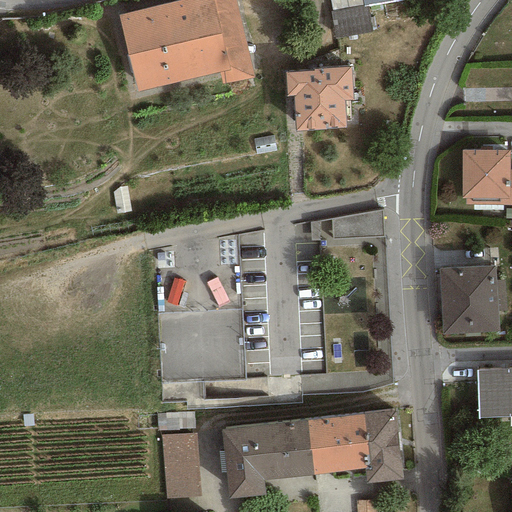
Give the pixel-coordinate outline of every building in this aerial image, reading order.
[(235,0),(182,0),(118,15),(118,16),(136,92),(219,73),(222,85),(254,78),(235,0)] [(363,7),(330,13),(335,38),(371,32),(367,6),(363,7)] [(313,72),(285,73),(286,97),(294,97),(295,131),(346,128),(344,100),(353,100),(351,67),(313,69),(313,72)] [(509,150),(461,150),(461,199),(465,199),(465,205),(508,206),(509,170),(509,150)] [(498,332),(497,311),(506,310),(504,280),(496,281),(495,266),(439,269),(442,334),(498,332)] [(511,369),(476,370),(478,418),(511,416),(511,369)] [(395,411),(364,415),(370,468),(364,469),(366,484),(402,480),(395,411)] [(364,415),(307,421),(313,474),(364,469),(370,468),(364,415)] [(307,421),(221,429),(228,499),(264,495),(262,480),(313,474),(307,421)] [(196,433),(161,435),(166,499),(200,497),(196,433)] [(358,497),(359,511),(373,511),(372,496),(358,497)]
